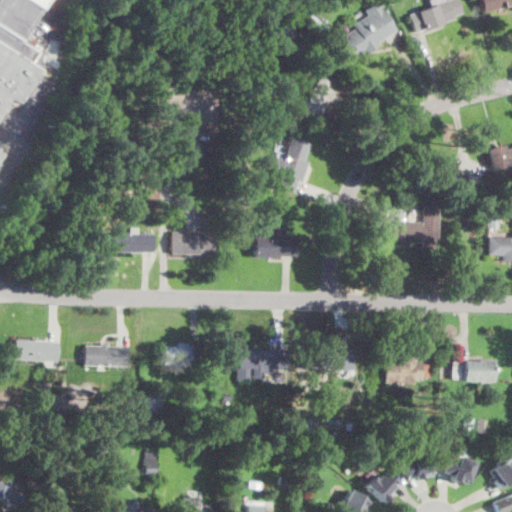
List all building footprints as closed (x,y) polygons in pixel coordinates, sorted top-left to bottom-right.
[(0,0),(46,0),(27,30),(25,34),(34,40),(28,48),(35,52),(28,64),(38,70),(16,103),(9,98),(0,111),(0,0)] [(455,0),(460,13),(451,16),(452,19),(413,32),(407,15),(428,7),(426,0),(455,0)] [(511,0),(511,5),(479,12),(476,0),(511,0)] [(376,1),(380,6),(383,5),(386,11),(383,13),(393,31),(377,41),(379,44),(362,54),(361,52),(344,62),(331,41),(343,34),(341,30),(365,15),(362,9),(376,1)] [(320,17),(314,24),(305,17),(311,10),(310,9),(320,17)] [(278,17),(282,21),(284,19),(297,32),(290,38),(301,49),(295,55),(285,45),(285,46),(272,32),(274,30),(269,25),(278,17)] [(332,97),(313,126),(295,114),(316,81),(319,76),(328,82),(324,87),(334,93),(332,97)] [(306,144),(301,160),(305,162),(304,164),(303,166),(302,171),(298,180),(297,183),(294,181),(291,190),(291,191),(276,186),(271,185),(274,177),(276,172),(271,171),(267,169),(272,156),(275,157),(281,159),(287,140),(288,138),(290,138),(306,144)] [(211,144),(211,163),(194,163),(194,144),(211,144)] [(511,146),(511,166),(495,172),(494,172),(492,173),(491,172),(488,161),(484,150),(495,146),(497,146),(498,146),(502,144),(503,149),(511,146)] [(159,153),(158,167),(148,167),(148,152),(159,153)] [(478,176),(476,185),(466,184),(467,174),(478,176)] [(437,204),(436,255),(419,254),(420,242),(419,242),(417,242),(396,242),(396,240),(390,240),(378,240),(371,239),(371,222),(378,223),(390,223),(396,223),(396,221),(408,221),(420,222),(420,208),(420,203),(437,204)] [(496,216),(495,227),(487,227),(487,216),(496,216)] [(466,217),(466,228),(453,228),(453,217),(455,217),(464,217),(466,217)] [(152,233),(151,250),(151,253),(143,252),(107,251),(107,233),(128,234),(128,227),(135,227),(135,233),(152,233)] [(283,227),(283,237),(295,237),(295,256),(293,256),(281,256),(271,256),(269,256),(252,256),(252,237),(253,237),(266,236),(265,228),(282,227),(283,227)] [(212,235),(212,254),(210,254),(193,253),(189,253),(168,253),(169,231),(178,231),(195,232),(196,232),(211,232),(212,232),(212,235)] [(511,261),(499,261),(499,256),(485,255),(486,236),(511,237),(511,232),(511,261)] [(56,359),(55,361),(11,359),(11,358),(13,339),(48,341),(57,342),(56,345),(56,359)] [(105,343),(105,345),(118,346),(125,346),(125,347),(125,365),(125,366),(81,365),(81,360),(82,345),(98,345),(98,342),(101,343),(103,343),(105,343)] [(197,345),(196,364),(196,365),(159,365),(159,345),(174,345),(175,342),(190,342),(190,345),(196,345),(197,345)] [(344,350),(344,370),(335,369),(329,369),(318,369),(303,369),(304,350),(320,350),(320,345),(335,346),(336,346),(336,350),(344,350)] [(284,365),(284,369),(271,369),(271,373),(262,373),(262,377),(260,377),(250,377),(250,369),(249,369),(249,379),(235,379),(235,348),(269,349),(284,349),(284,354),(284,365)] [(494,379),(494,381),(462,381),(462,379),(450,379),(450,362),(461,362),(461,361),(469,361),(479,361),(479,360),(494,360),(494,379)] [(420,361),(419,377),(419,378),(412,378),(412,383),(381,382),(382,362),(398,362),(398,361),(413,361),(420,361)] [(161,391),(161,413),(152,413),(152,418),(145,418),(145,412),(143,412),(143,391),(161,391)] [(61,420),(49,420),(48,410),(61,409),(61,420)] [(282,412),(282,425),(272,425),(272,412),(282,412)] [(129,423),(120,424),(120,413),(128,413),(129,423)] [(485,417),(483,433),(475,432),(477,416),(485,417)] [(473,418),(473,431),(461,431),(462,417),(473,418)] [(330,428),(320,428),(320,420),(330,420),(330,428)] [(173,444),(162,445),(161,436),(172,436),(173,444)] [(82,451),(75,452),(74,445),(81,444),(82,451)] [(153,451),(154,472),(145,472),(145,466),(143,467),(142,451),(153,451)] [(433,475),(423,477),(420,478),(414,480),(413,480),(412,475),(405,477),(404,473),(401,460),(419,456),(428,453),(428,456),(433,475)] [(458,457),(469,461),(472,462),(464,484),(459,482),(456,481),(449,478),(450,475),(441,472),(442,470),(447,458),(455,461),(457,457),(458,457)] [(511,477),(497,488),(492,482),(492,481),(494,480),(491,477),(488,472),(506,459),(507,461),(511,467),(511,477)] [(394,477),(396,480),(390,487),(391,488),(390,488),(386,492),(384,494),(386,496),(386,497),(380,503),(362,485),(370,477),(370,476),(373,479),(377,474),(383,467),(394,477)] [(284,476),(283,485),(276,483),(277,475),(284,476)] [(22,492),(14,510),(3,505),(1,504),(0,503),(0,477),(11,482),(8,487),(21,492),(22,492)] [(348,490),(367,500),(365,503),(364,506),(364,507),(361,511),(348,511),(347,511),(346,511),(343,510),(344,508),(340,506),(338,505),(341,499),(342,499),(346,491),(347,490),(348,490)] [(511,511),(506,511),(503,511),(494,511),(491,504),(491,502),(511,492),(511,511)] [(87,506),(87,511),(43,511),(43,508),(52,508),(53,502),(53,496),(67,496),(67,506),(87,506)] [(199,507),(198,511),(166,511),(167,509),(180,509),(180,498),(190,498),(199,498),(199,505),(199,507)] [(136,500),(120,500),(120,508),(112,507),(111,511),(141,511),(142,509),(136,508),(136,500)] [(330,509),(324,507),(327,500),(333,503),(330,509)]
